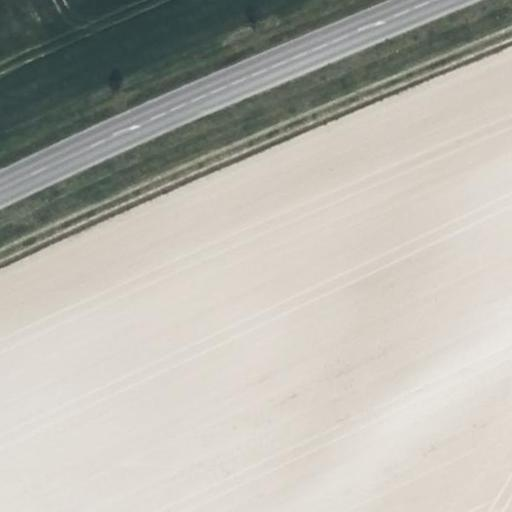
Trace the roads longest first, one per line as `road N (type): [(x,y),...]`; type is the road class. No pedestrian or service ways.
road 1 (track): [(511,34),(0,260)]
road 2 (primary): [(0,183),(153,105),(411,0)]
